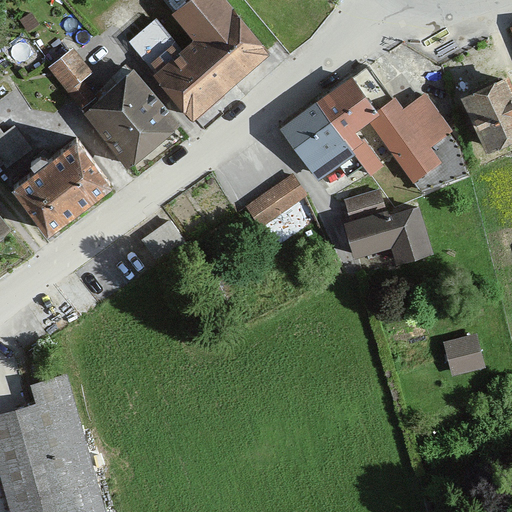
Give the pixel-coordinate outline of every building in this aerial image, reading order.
[(191,43),(150,76),(183,117),(264,52),(222,0),(183,0),(167,13),(191,43)] [(74,42),(48,63),(70,90),(96,69),(74,42)] [(175,124),(127,65),(78,105),(127,164),(175,124)] [(350,75),(280,130),(318,179),(355,150),(373,173),(383,165),(358,133),(367,125),(382,115),(377,109),(350,75)] [(511,142),(511,92),(505,78),(457,100),(483,155),(511,142)] [(393,97),(377,109),(382,115),(367,125),(412,186),(443,164),(431,148),(454,131),(427,95),(404,111),(393,97)] [(102,187),(67,141),(6,187),(42,233),(102,187)] [(308,194),(295,175),(245,211),(258,229),(308,194)] [(418,204),(343,224),(352,258),(393,247),(397,263),(431,254),(418,204)] [(192,248),(171,220),(141,242),(162,270),(192,248)] [(486,367),(478,333),(444,342),(453,376),(486,367)] [(103,511),(66,375),(27,385),(32,404),(0,413),(0,480),(8,511),(103,511)]
